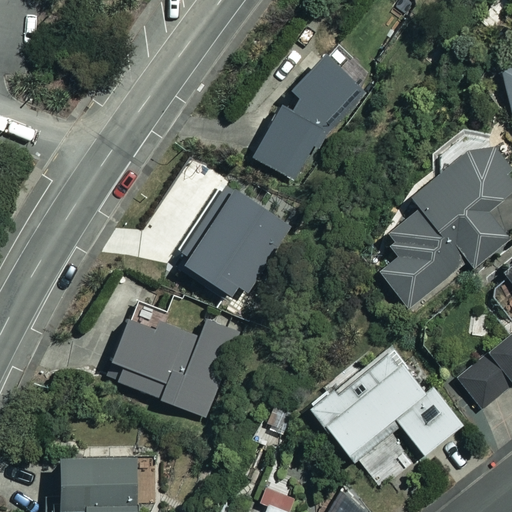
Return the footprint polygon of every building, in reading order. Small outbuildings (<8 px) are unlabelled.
[(369,73),(322,41),(248,149),(291,179),(312,148),(316,151),(369,73)] [(511,110),(511,63),(498,67),(510,111),(511,110)] [(511,188),(511,151),(498,133),(473,152),(469,146),(408,193),(417,205),(380,233),(394,253),(376,267),(406,306),(466,260),(472,267),(509,239),(485,209),(511,188)] [(235,282),(246,290),(290,224),(220,178),(176,246),(184,251),(175,264),(222,295),(226,290),(228,292),(235,282)] [(511,262),(503,269),(511,281),(511,285),(493,300),(511,324),(511,330),(455,374),(480,407),(511,381),(511,262)] [(158,327),(126,313),(107,356),(120,362),(114,376),(204,417),(241,333),(204,317),(196,336),(161,320),(158,327)] [(404,361),(386,338),(306,401),(350,458),(398,422),(421,452),(460,422),(409,357),(404,361)] [(395,433),(357,460),(382,495),(419,468),(395,433)] [(55,452),(54,507),(80,507),(79,511),(132,511),(134,454),(55,452)] [(287,511),(289,510),(279,506),(288,485),(272,478),(257,511),(287,511)] [(368,511),(344,490),(323,511),(368,511)]
